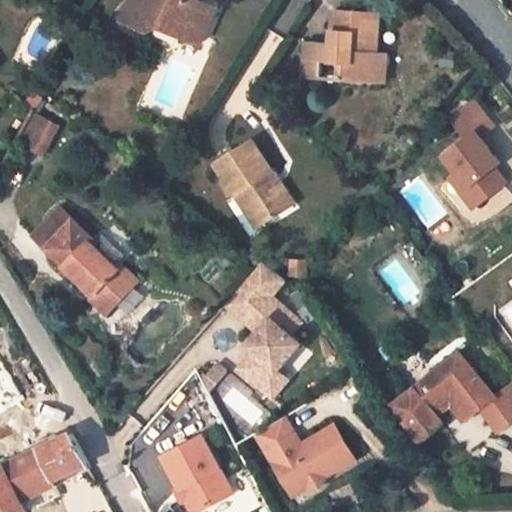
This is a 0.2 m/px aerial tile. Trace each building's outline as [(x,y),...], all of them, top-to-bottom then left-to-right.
[(200,0),(129,0),(120,21),(145,32),(160,24),(178,32),(178,30),(185,38),(197,44),(207,20),(203,2),(200,0)] [(375,28),(375,14),(335,12),(333,45),(308,44),(305,78),(322,78),(323,61),(340,63),(339,80),(376,81),(377,55),(371,54),(371,45),(378,45),(380,28),(375,28)] [(377,55),(376,81),(385,82),(387,55),(377,55)] [(33,93),(25,107),(35,115),(43,101),(33,93)] [(511,184),(511,181),(481,132),(495,124),(478,97),(448,116),(462,140),(437,155),(471,210),(511,184)] [(25,145),(31,148),(47,120),(41,117),(25,145)] [(44,155),(60,128),(47,120),(31,148),(44,155)] [(417,141),(406,132),(399,141),(410,150),(417,141)] [(274,171),(255,140),(219,163),(228,178),(237,192),(260,226),(286,209),(266,176),(274,171)] [(406,205),(442,162),(423,147),(388,189),(406,205)] [(266,176),(286,209),(295,203),(274,171),(266,176)] [(231,195),(237,192),(228,178),(222,181),(231,195)] [(92,238),(73,220),(61,208),(50,220),(63,232),(48,248),(84,282),(96,293),(92,297),(108,313),(137,282),(121,266),(117,270),(87,242),(92,238)] [(50,220),(35,236),(48,248),(63,232),(50,220)] [(121,266),(92,238),(87,242),(117,270),(121,266)] [(264,264),(228,305),(251,326),(252,324),(261,331),(252,342),(256,345),(256,351),(255,353),(240,370),(260,386),(274,370),(277,373),(278,372),(302,345),(292,336),(303,324),(273,297),(287,281),(264,264)] [(80,286),(92,297),(96,293),(84,282),(80,286)] [(256,345),(252,342),(247,347),(255,353),(256,351),(256,345)] [(461,354),(394,405),(421,442),(446,425),(439,414),(453,403),(455,406),(461,402),(471,416),(485,406),(498,397),(461,354)] [(226,368),(217,362),(208,375),(216,381),(226,368)] [(277,373),(274,370),(260,386),(273,399),(289,381),(278,372),(277,373)] [(216,381),(208,375),(203,381),(208,391),(216,381)] [(466,420),(471,416),(461,402),(455,406),(466,420)] [(285,416),(256,434),(288,486),(302,478),(308,488),(320,486),(326,475),(355,458),(335,424),(302,444),(285,416)] [(0,511),(24,511),(16,497),(86,463),(69,433),(0,468),(0,511)] [(203,434),(163,455),(181,487),(176,490),(182,501),(187,499),(193,511),(196,511),(234,492),(203,434)] [(302,478),(288,486),(293,496),(308,488),(302,478)]
